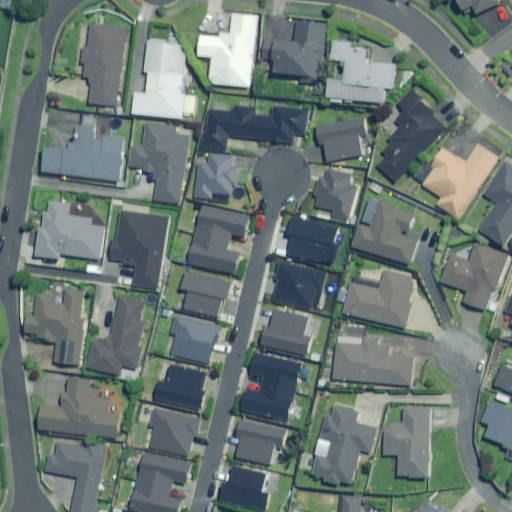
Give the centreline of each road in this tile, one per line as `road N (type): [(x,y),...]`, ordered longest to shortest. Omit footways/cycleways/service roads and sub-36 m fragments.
road 1 (residential): [(28,511),(4,277),(43,43),(65,0)]
road 2 (residential): [(197,511),(271,180)]
road 3 (residential): [(454,350),(468,378),(463,444),(490,497),(511,511)]
